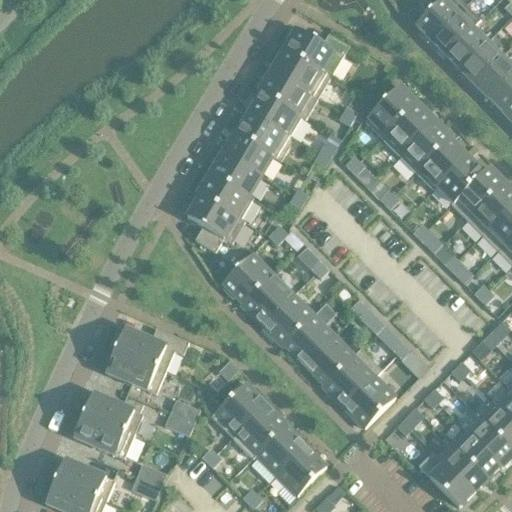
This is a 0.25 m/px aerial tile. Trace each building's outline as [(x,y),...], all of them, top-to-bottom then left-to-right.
[(454,0),(445,0),(416,29),(431,44),(465,11),(454,0)] [(465,11),(431,44),(446,59),(473,32),(479,25),(465,11)] [(473,32),(446,59),(460,73),(487,46),(473,32)] [(297,33),(284,55),(331,82),(349,51),(329,38),(323,48),(297,33)] [(487,46),(460,73),(474,88),(501,61),(487,46)] [(318,103),(331,82),(284,55),(272,76),(309,97),(318,103)] [(511,71),(501,61),(474,88),(489,102),(511,79),(511,71)] [(306,123),(318,103),(309,97),(272,76),(260,96),(306,123)] [(511,79),(489,102),(503,117),(511,107),(511,79)] [(382,145),(417,109),(400,92),(365,129),(382,145)] [(306,123),(260,96),(259,97),(261,98),(250,118),(294,144),(294,143),(287,139),(298,120),(306,124),(306,123)] [(511,107),(503,117),(511,125),(511,107)] [(434,126),(417,109),(382,145),(398,162),(434,126)] [(353,124),(356,117),(346,111),(343,118),(353,124)] [(294,144),(250,118),(238,138),(235,136),(234,137),(282,165),(294,144)] [(349,131),(353,124),(343,118),(339,125),(349,131)] [(415,178),(448,144),(451,142),(434,126),(398,162),(415,178)] [(282,165),(234,137),(222,158),(262,181),(274,161),(281,166),(282,165)] [(432,195),(466,161),(448,144),(415,178),(432,195)] [(328,165),(332,159),(322,153),(318,159),(328,165)] [(254,204),(250,201),(262,181),(222,158),(210,178),(254,204)] [(325,172),(328,165),(318,159),(314,166),(325,172)] [(351,174),(359,166),(354,161),(346,169),(351,174)] [(458,203),(483,178),(466,161),(432,195),(433,196),(436,192),(452,207),(450,209),(451,211),(458,203)] [(356,180),(364,171),(359,166),(351,174),(356,180)] [(466,226),(504,187),(488,172),(483,178),(458,203),(451,211),(466,226)] [(245,226),(242,224),(254,204),(210,178),(198,199),(200,200),(245,226)] [(511,195),(504,187),(466,226),(482,241),(511,210),(511,195)] [(304,207),(308,200),(298,194),(294,201),(304,207)] [(385,208),(393,200),(388,195),(379,203),(385,208)] [(232,248),(245,226),(200,200),(187,221),(203,231),(195,244),(216,256),(224,243),(232,248)] [(390,214),(398,206),(393,200),(385,208),(390,214)] [(304,207),(294,201),(290,207),(300,213),(304,207)] [(497,256),(511,241),(511,210),(482,241),(497,256)] [(418,242),(426,234),(421,229),(413,237),(418,242)] [(279,231),(274,236),(282,244),(288,239),(279,231)] [(424,248),(432,240),(426,234),(418,242),(424,248)] [(277,249),(282,244),(274,236),(269,241),(277,249)] [(511,270),(511,241),(497,256),(511,270)] [(245,307),(272,279),(252,259),(224,287),(227,290),(224,293),(233,302),(236,298),(245,307)] [(449,273),(457,265),(452,260),(444,268),(449,273)] [(315,277),(324,269),(318,264),(310,272),(315,277)] [(454,278),(462,270),(457,265),(449,273),(454,278)] [(321,283),(329,274),(324,269),(315,277),(321,283)] [(263,330),(293,300),(272,279),(245,307),(242,310),(263,330)] [(339,283),(329,293),(335,299),(345,289),(339,283)] [(480,304),(488,296),(483,290),(474,298),(480,304)] [(485,309),(493,301),(488,296),(480,304),(485,309)] [(284,350),(285,349),(314,320),(293,300),(263,330),(284,350)] [(356,319),(364,310),(359,305),(351,313),(356,319)] [(361,324),(369,315),(364,310),(356,319),(361,324)] [(306,369),(334,340),(325,331),(314,320),(285,349),(306,369)] [(115,351),(117,352),(116,355),(166,376),(175,356),(184,359),(189,346),(157,333),(152,344),(125,333),(123,337),(121,336),(115,351)] [(493,336),(487,341),(496,349),(501,344),(493,336)] [(354,360),(334,340),(306,369),(326,389),(361,355),(360,354),(354,360)] [(487,341),(482,346),(490,355),(496,349),(487,341)] [(397,359),(405,351),(400,346),(391,354),(397,359)] [(402,364),(410,356),(405,351),(397,359),(402,364)] [(157,398),(166,376),(116,355),(106,376),(157,398)] [(345,411),(381,375),(361,355),(326,389),(325,391),(345,411)] [(230,366),(220,377),(228,385),(239,375),(230,366)] [(462,366),(457,372),(465,380),(471,374),(462,366)] [(457,372),(451,377),(460,386),(465,380),(457,372)] [(365,431),(395,401),(375,382),(382,375),(381,375),(345,411),(365,431)] [(246,387),(211,421),(233,442),(267,408),(246,387)] [(435,393),(430,399),(438,407),(444,402),(435,393)] [(511,396),(511,395),(495,410),(511,426),(511,396)] [(93,398),(83,420),(134,441),(143,419),(93,398)] [(430,399),(424,404),(432,413),(438,407),(430,399)] [(176,404),(171,417),(195,428),(200,414),(176,404)] [(253,462),(287,428),(267,408),(233,442),(253,462)] [(482,423),(511,454),(511,426),(495,410),(494,411),(498,414),(485,426),(482,423)] [(416,412),(402,426),(411,434),(424,421),(416,412)] [(189,441),(195,428),(171,417),(165,430),(189,441)] [(125,462),(134,441),(83,420),(82,422),(80,422),(74,436),(76,437),(74,441),(125,462)] [(511,454),(482,423),(468,437),(502,471),(511,461),(511,454)] [(402,426),(397,431),(405,440),(411,434),(402,426)] [(286,431),(288,429),(287,428),(253,462),(253,463),(257,460),(276,479),(305,450),(286,431)] [(452,447),(451,447),(487,483),(500,470),(502,472),(502,471),(468,437),(467,438),(471,441),(458,453),(452,447)] [(451,447),(437,461),(473,497),(487,483),(451,447)] [(297,501),(327,471),(305,450),(276,479),(297,501)] [(202,461),(208,467),(216,458),(211,453),(202,461)] [(433,456),(419,470),(430,482),(459,511),(473,497),(437,461),(433,456)] [(216,458),(208,467),(213,472),(222,464),(216,458)] [(57,483),(55,486),(106,507),(115,485),(65,464),(63,468),(61,467),(55,482),(57,483)] [(137,481),(161,492),(167,478),(143,468),(137,481)] [(156,505),(161,492),(137,481),(132,494),(156,505)] [(48,504),(46,507),(56,511),(103,511),(106,507),(55,486),(54,489),(52,488),(46,503),(48,504)] [(257,499),(252,494),(243,502),(249,508),(257,499)] [(249,508),(252,511),(254,511),(262,505),(257,499),(249,508)] [(327,502),(321,508),(325,511),(333,511),(335,511),(327,502)]
